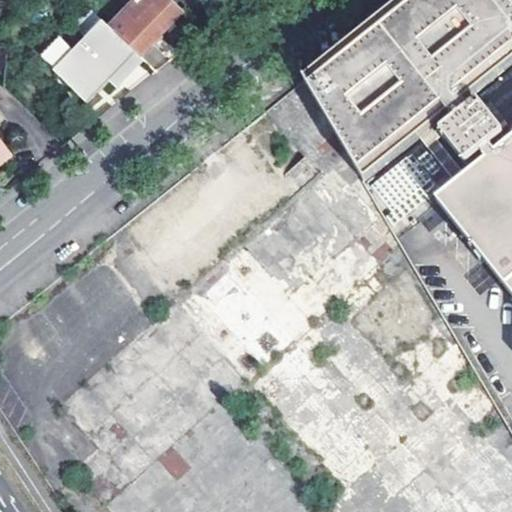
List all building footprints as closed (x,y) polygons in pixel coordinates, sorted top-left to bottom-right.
[(139,0),(112,29),(141,56),(183,12),(170,0),(139,0)] [(467,179),(458,186),(438,201),(511,295),(511,143),(496,156),(491,150),(505,139),(479,106),(469,113),(463,105),(511,65),(511,0),(408,0),(306,82),(365,183),(421,139),(430,131),(449,116),(458,129),(444,140),(466,169),(481,157),(486,163),(467,179)] [(118,87),(144,60),(141,56),(112,29),(106,23),(77,53),(61,38),(43,58),(89,101),(110,79),(118,87)] [(421,139),(458,186),(467,179),(430,131),(421,139)] [(0,166),(12,157),(0,143),(0,166)] [(289,167),(296,182),(311,176),(304,161),(289,167)]
